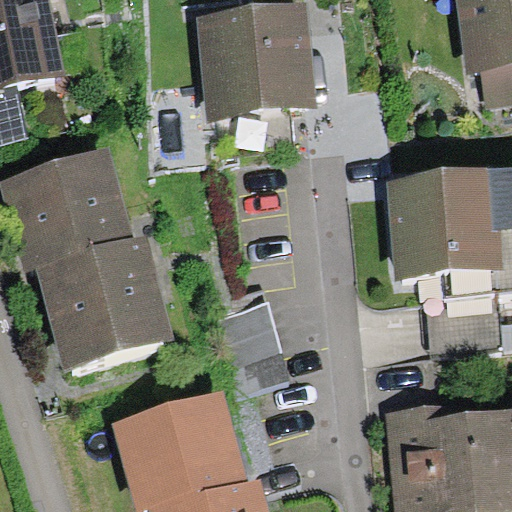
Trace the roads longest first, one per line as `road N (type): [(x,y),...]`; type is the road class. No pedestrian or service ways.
road 1 (residential): [(319,138),(362,511)]
road 2 (unknown): [(21,414),(192,357)]
road 3 (residential): [(50,511),(0,345)]
